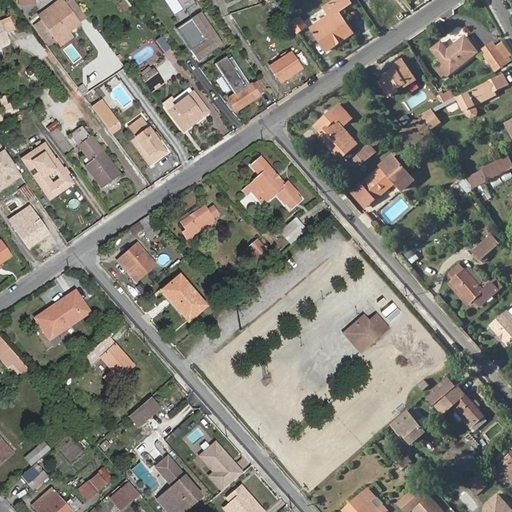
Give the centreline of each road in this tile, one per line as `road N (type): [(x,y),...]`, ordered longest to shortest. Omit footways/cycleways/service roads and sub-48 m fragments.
road 1 (residential): [(269,122),(511,398)]
road 2 (residential): [(80,251),(311,511)]
road 3 (residential): [(269,122),(80,251)]
road 4 (residential): [(451,0),(269,122)]
